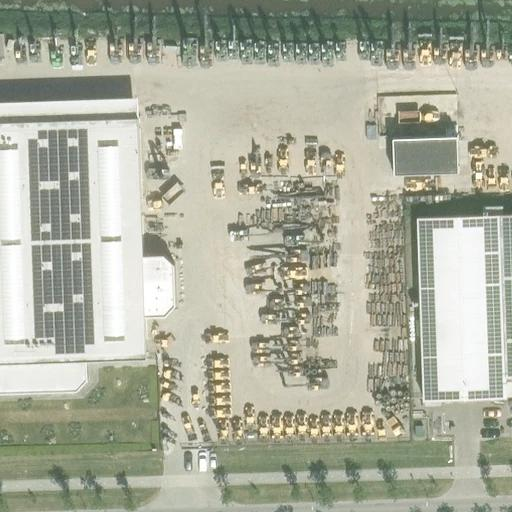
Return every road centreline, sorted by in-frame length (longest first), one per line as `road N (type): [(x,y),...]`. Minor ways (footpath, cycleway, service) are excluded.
road 1 (unknown): [(162,173),(172,414),(261,408),(260,346)]
road 2 (unknown): [(158,86),(467,83),(511,98)]
road 3 (unknown): [(162,173),(511,172)]
road 4 (unknown): [(0,86),(158,86)]
